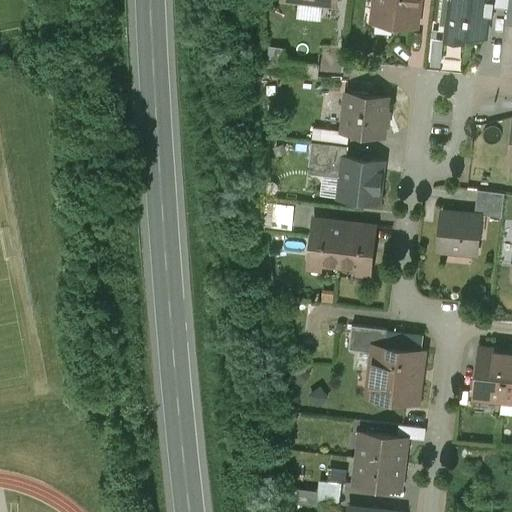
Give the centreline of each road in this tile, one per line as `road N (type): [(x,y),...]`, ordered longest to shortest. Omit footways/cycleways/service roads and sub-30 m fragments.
road 1 (primary): [(150,0),(189,511)]
road 2 (residential): [(431,511),(449,325),(401,302),(417,161)]
road 3 (residential): [(417,161),(426,79),(463,84),(454,165)]
